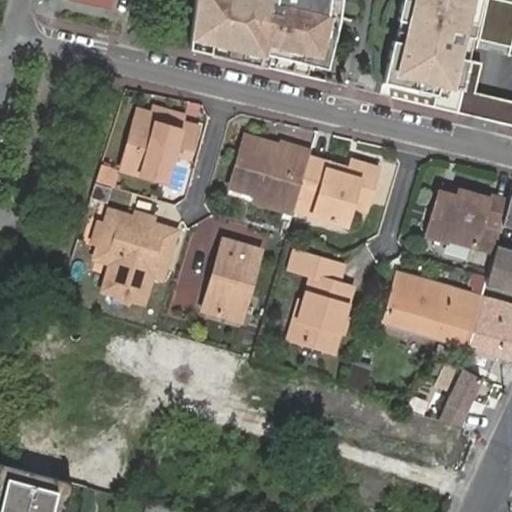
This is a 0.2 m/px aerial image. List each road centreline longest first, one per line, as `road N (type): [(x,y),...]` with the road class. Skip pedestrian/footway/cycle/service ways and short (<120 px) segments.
road 1 (residential): [(126,59),(511,156)]
road 2 (residential): [(0,213),(21,218),(61,44)]
